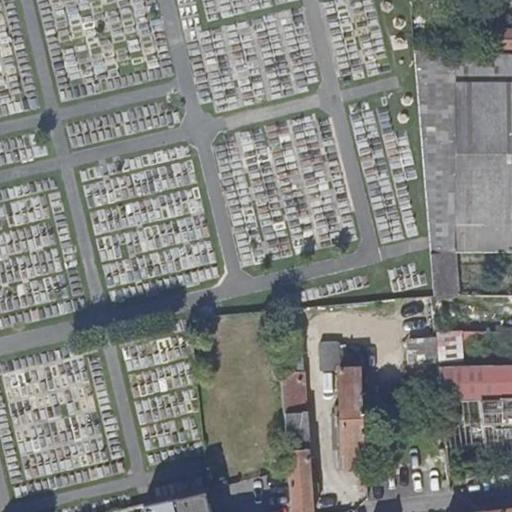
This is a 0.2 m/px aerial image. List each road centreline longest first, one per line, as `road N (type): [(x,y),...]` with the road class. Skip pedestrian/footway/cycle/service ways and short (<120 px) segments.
road 1 (unknown): [(346,511),(324,435),(309,331),(320,316),(357,312),(392,332)]
road 2 (residential): [(387,511),(511,494)]
